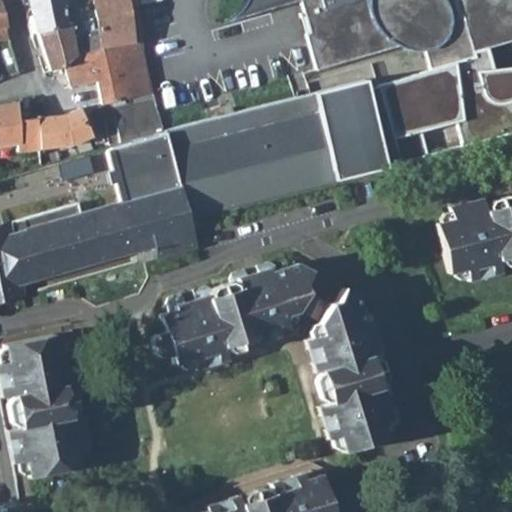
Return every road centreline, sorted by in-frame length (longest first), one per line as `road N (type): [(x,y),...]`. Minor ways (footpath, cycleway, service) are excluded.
road 1 (residential): [(0,322),(75,308),(94,317),(144,301),(155,283),(206,267),(220,248),(284,236),(311,246)]
road 2 (residential): [(311,246),(391,203),(511,172)]
road 3 (residential): [(401,357),(418,419),(398,447),(362,461),(343,499),(346,511)]
road 4 (residential): [(311,246),(376,281),(401,357)]
